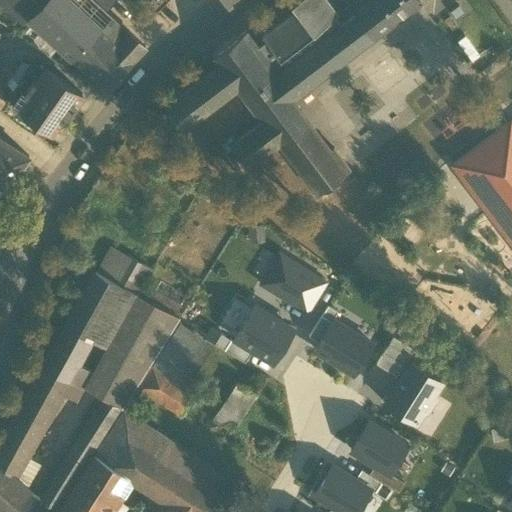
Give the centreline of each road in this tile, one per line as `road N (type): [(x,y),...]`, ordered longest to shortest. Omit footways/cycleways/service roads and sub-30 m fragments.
road 1 (tertiary): [(230,0),(125,101),(30,240),(0,265)]
road 2 (residential): [(270,511),(330,408)]
